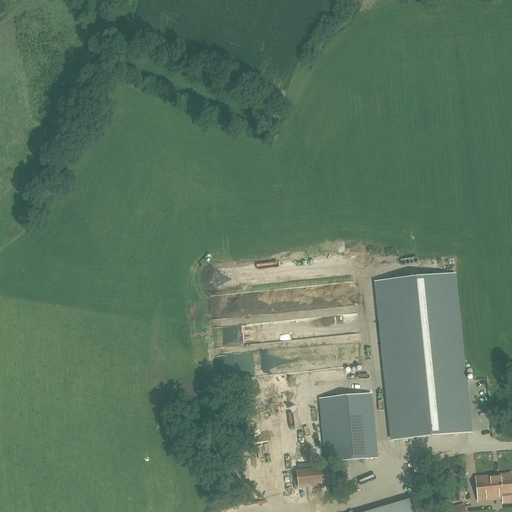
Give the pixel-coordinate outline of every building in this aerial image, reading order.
[(423,275),(434,274),(433,267),(446,266),(445,263),(422,265),(423,275)] [(407,438),(470,432),(454,275),(376,283),(392,440),(407,438)] [(372,395),(320,400),(326,462),(378,457),(372,395)] [(327,469),(297,472),(298,488),(328,485),(327,469)] [(511,486),(511,474),(476,478),(478,502),(503,499),(503,503),(511,502),(511,486)] [(418,511),(416,501),(371,511),(418,511)]
